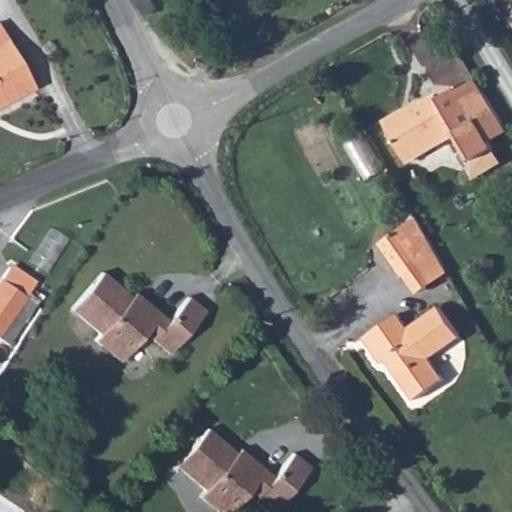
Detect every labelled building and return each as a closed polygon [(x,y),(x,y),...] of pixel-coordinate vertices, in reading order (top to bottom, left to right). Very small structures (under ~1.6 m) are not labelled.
[(0,100),(1,100),(4,105),(34,88),(0,28),(0,100)] [(456,91),(474,121),(477,119),(490,141),(508,131),(476,80),(456,91)] [(423,149),(425,152),(457,133),(473,160),(494,148),(490,141),(477,119),(474,121),(456,91),(455,89),(440,98),(439,95),(406,114),(404,111),(385,123),(406,159),(423,149)] [(417,218),(380,244),(403,277),(425,262),(409,239),(423,230),(417,218)] [(425,262),(403,277),(415,294),(448,271),(423,230),(409,239),(425,262)] [(8,267),(0,279),(25,296),(27,293),(33,284),(8,267)] [(101,272),(70,310),(99,334),(94,340),(119,362),(144,333),(168,354),(204,311),(187,297),(167,321),(142,299),(136,307),(129,301),(131,298),(101,272)] [(0,279),(0,332),(25,296),(0,279)] [(27,293),(25,296),(0,332),(0,339),(7,344),(38,300),(27,293)] [(135,294),(131,298),(129,301),(136,307),(142,299),(135,294)] [(409,329),(398,314),(364,338),(382,364),(387,360),(415,400),(445,379),(430,358),(461,336),(440,307),(409,329)] [(235,453),(206,429),(175,466),(204,490),(199,496),(217,511),(229,511),(249,489),(273,510),(309,468),(292,453),(272,477),(246,456),(240,463),(233,457),(236,454),(235,453)] [(236,454),(233,457),(240,463),(246,456),(239,449),(235,453),(236,454)]
